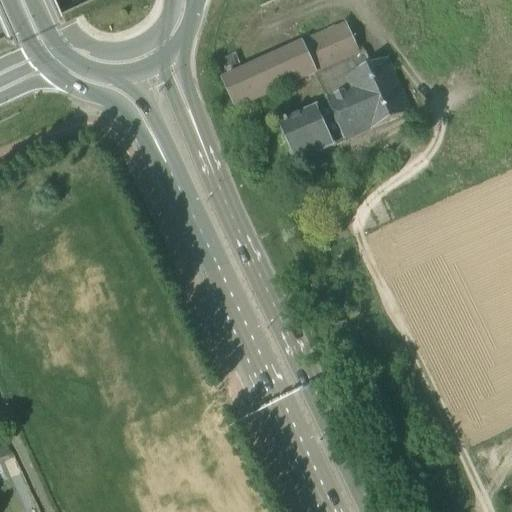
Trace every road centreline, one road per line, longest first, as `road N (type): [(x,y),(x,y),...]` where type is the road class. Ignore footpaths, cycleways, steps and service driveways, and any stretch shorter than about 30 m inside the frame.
road 1 (track): [(487,511),(362,251),(359,211),(412,170),(433,133),(428,104),(369,0)]
road 2 (secondary): [(372,511),(206,154)]
road 3 (secondary): [(169,171),(335,511)]
road 4 (secondary): [(58,79),(125,108),(169,171)]
